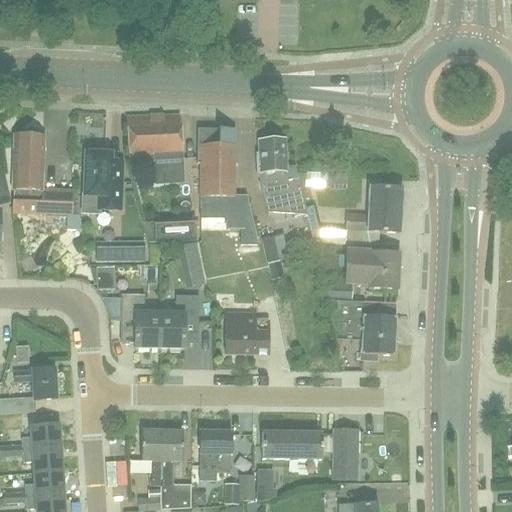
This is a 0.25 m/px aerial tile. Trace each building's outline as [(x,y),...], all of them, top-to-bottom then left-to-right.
[(132,163),(180,160),(178,116),(165,117),(165,116),(153,117),(130,119),(132,163)] [(196,144),(196,166),(199,166),(199,171),(199,212),(249,212),(246,198),(233,198),(233,131),(196,131),(196,144)] [(12,214),(65,216),(64,230),(75,230),(76,216),(71,216),(72,193),(43,192),(44,137),(13,136),(12,191),(13,191),(12,214)] [(259,157),(256,156),(257,174),(266,215),(302,207),(298,190),(295,175),(293,169),(286,169),(284,142),(258,143),(259,157)] [(88,154),(86,197),(101,198),(101,211),(123,211),(124,164),(114,163),(114,155),(111,155),(108,151),(100,151),(96,155),(88,154)] [(159,165),(160,184),(186,184),(186,164),(159,165)] [(0,206),(11,204),(3,173),(0,173),(0,206)] [(346,175),(330,175),(330,189),(345,189),(346,175)] [(305,210),(313,245),(345,247),(345,243),(367,244),(368,233),(399,234),(402,190),(369,189),(367,218),(345,217),(344,231),(318,230),(313,208),(305,210)] [(195,222),(157,224),(158,245),(196,243),(195,222)] [(282,236),(261,241),(267,264),(288,259),(282,236)] [(95,246),(96,266),(144,265),(144,246),(95,246)] [(328,285),(327,302),(351,303),(352,287),(367,287),(367,296),(382,297),(382,291),(397,292),(398,255),(346,253),(345,286),(328,285)] [(280,263),(267,265),(271,282),(283,279),(280,263)] [(99,275),(103,288),(116,284),(112,271),(99,275)] [(134,350),(159,350),(159,314),(144,314),(144,297),(121,297),(121,301),(106,301),(109,313),(120,313),(120,324),(134,324),(134,350)] [(159,314),(159,350),(184,351),(184,325),(198,325),(198,298),(175,298),(175,314),(159,314)] [(394,358),(395,320),(396,305),(351,303),(327,302),(337,342),(361,343),(360,362),(376,363),(377,357),(394,358)] [(256,323),(256,315),(225,315),(225,356),(269,356),(269,323),(256,323)] [(35,402),(56,400),(54,370),(32,371),(32,373),(14,374),(15,383),(33,382),(34,399),(0,401),(0,415),(35,413),(35,402)] [(0,454),(60,450),(58,426),(30,428),(31,439),(21,440),(21,447),(0,448),(0,454)] [(161,488),(162,433),(142,432),(141,462),(152,463),(152,488),(161,488)] [(320,440),(320,436),(320,435),(263,434),(262,462),(320,463),(320,455),(332,455),(331,483),(356,483),(357,433),(333,432),(333,436),(333,441),(320,440)] [(160,500),(159,511),(171,511),(191,511),(190,500),(172,500),(174,463),(183,463),(184,434),(162,433),(161,488),(160,500)] [(231,475),(232,434),(201,433),(200,468),(216,468),(216,474),(231,475)] [(234,452),(253,452),(253,441),(234,441),(234,452)] [(33,464),(34,476),(61,474),(60,450),(0,454),(0,459),(22,458),(23,465),(33,464)] [(2,502),(36,499),(63,497),(61,474),(34,476),(35,486),(24,487),(24,493),(1,495),(2,502)] [(253,478),(238,477),(238,486),(238,503),(253,503),(253,499),(253,478)] [(238,507),(238,503),(238,486),(224,486),(223,507),(238,507)] [(64,511),(63,497),(36,499),(2,502),(2,506),(25,506),(26,511),(37,511),(36,511),(64,511)] [(159,511),(160,500),(136,501),(136,511),(159,511)]
